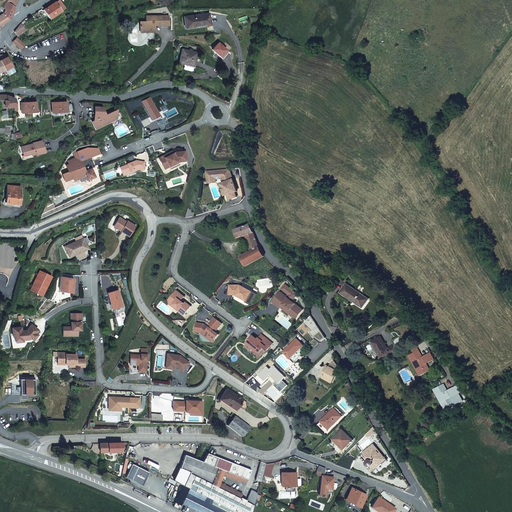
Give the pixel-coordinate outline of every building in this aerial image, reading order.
[(18,0),(7,0),(7,1),(6,1),(3,8),(5,9),(3,13),(8,19),(18,0)] [(50,18),(65,8),(60,0),(58,0),(44,10),(50,18)] [(0,25),(8,19),(3,13),(0,14),(0,25)] [(184,17),(186,28),(199,26),(198,25),(210,23),(209,17),(209,14),(184,17)] [(141,22),(141,32),(154,32),(154,26),(162,25),(162,24),(168,23),(168,16),(146,16),(146,22),(141,22)] [(15,32),(18,36),(24,32),(21,27),(15,32)] [(21,50),(26,45),(21,41),(17,37),(13,42),(21,50)] [(194,66),(197,53),(183,49),(180,62),(185,64),(194,66)] [(1,60),(0,60),(0,61),(4,68),(4,70),(11,66),(6,57),(1,60)] [(5,70),(5,71),(7,75),(15,71),(11,66),(4,70),(5,70)] [(16,110),(16,98),(7,95),(7,94),(0,94),(0,99),(4,99),(7,99),(8,107),(13,106),(14,110),(16,110)] [(27,102),(24,102),(21,103),(22,112),(36,111),(36,102),(27,102)] [(67,102),(52,102),(53,112),(67,111),(67,102)] [(92,121),(95,128),(108,122),(108,117),(116,118),(117,110),(106,115),(102,107),(95,107),(94,116),(95,116),(95,120),(92,121)] [(22,147),(24,155),(30,154),(32,155),(36,154),(37,154),(46,152),(43,141),(33,143),(34,145),(32,145),(32,144),(22,147)] [(84,172),(85,171),(83,166),(81,167),(79,161),(81,160),(99,153),(98,148),(87,148),(75,153),(76,158),(68,161),(69,164),(66,165),(69,171),(62,174),(65,180),(73,177),(73,180),(85,175),(84,172)] [(159,161),(164,169),(178,163),(183,162),(187,162),(186,152),(174,152),(173,153),(168,155),(167,153),(158,158),(159,161)] [(120,167),(123,175),(131,172),(130,171),(138,168),(143,168),(144,161),(138,160),(136,161),(136,160),(127,164),(120,167)] [(164,169),(159,161),(157,162),(163,172),(170,169),(179,165),(184,165),(183,162),(178,163),(164,169)] [(85,175),(87,180),(95,177),(92,168),(85,171),(84,172),(85,175)] [(228,169),(206,171),(207,176),(215,175),(215,179),(221,178),(223,183),(224,186),(226,192),(227,195),(229,200),(231,199),(231,198),(236,196),(235,192),(237,191),(231,174),(228,175),(228,169)] [(208,183),(216,182),(215,179),(215,175),(207,176),(208,183)] [(21,187),(8,186),(6,205),(15,206),(15,204),(19,204),(21,187)] [(120,216),(114,225),(121,230),(121,231),(129,236),(136,226),(128,220),(127,221),(120,216)] [(254,232),(251,224),(235,230),(239,239),(245,236),(254,232)] [(260,246),(254,232),(245,236),(251,251),(260,246)] [(65,247),(69,257),(77,254),(76,252),(83,249),(82,247),(82,246),(86,244),(90,242),(87,237),(65,247)] [(264,256),(260,246),(251,251),(241,256),(246,266),(264,256)] [(49,276),(38,271),(28,290),(40,296),(49,276)] [(62,277),(60,291),(70,292),(71,284),(73,284),(74,279),(62,277)] [(240,285),(229,285),(229,295),(236,295),(247,301),(250,296),(252,292),(240,285)] [(350,298),(362,307),(368,299),(346,285),(341,293),(349,299),(350,298)] [(176,289),(168,298),(169,303),(172,305),(173,304),(179,309),(178,310),(184,314),(191,305),(185,301),(184,302),(181,300),(184,296),(176,289)] [(107,293),(111,305),(113,304),(114,309),(122,307),(118,290),(107,293)] [(273,302),(280,308),(281,307),(283,305),(285,306),(285,311),(290,310),(298,316),(303,310),(280,292),(273,302)] [(290,310),(285,311),(296,319),(298,316),(290,310)] [(62,327),(62,336),(77,336),(77,330),(80,330),(80,327),(79,327),(79,322),(82,322),(81,314),(70,314),(70,327),(62,327)] [(310,315),(303,322),(312,330),(317,325),(310,315)] [(222,323),(214,317),(209,324),(212,326),(211,328),(210,327),(209,328),(204,324),(196,323),(195,332),(201,332),(214,342),(219,334),(214,330),(215,328),(217,330),(222,323)] [(31,342),(39,333),(30,326),(25,332),(20,333),(19,329),(10,330),(11,338),(13,337),(13,339),(14,344),(20,343),(20,341),(26,341),(26,343),(31,342)] [(253,336),(247,343),(252,347),(252,346),(256,348),(255,350),(259,353),(264,348),(267,351),(272,343),(261,335),(257,339),(253,336)] [(397,349),(404,345),(399,337),(392,341),(394,345),(387,349),(381,337),(372,342),(382,360),(398,351),(397,349)] [(297,338),(283,352),(294,362),(302,354),(299,351),(304,346),(297,338)] [(138,365),(138,371),(145,371),(146,360),(147,360),(147,354),(146,354),(147,348),(141,348),(141,354),(141,355),(130,354),(129,364),(138,365)] [(165,362),(165,365),(172,365),(175,366),(182,371),(189,363),(178,352),(167,351),(165,362)] [(419,351),(415,353),(420,364),(416,366),(422,375),(430,370),(427,364),(423,357),(419,351)] [(57,353),(58,361),(61,361),(66,363),(66,364),(69,364),(71,364),(71,367),(85,367),(85,359),(76,359),(76,354),(66,354),(66,353),(57,353)] [(420,364),(415,353),(411,356),(416,366),(420,364)] [(425,356),(428,363),(434,360),(430,353),(425,356)] [(324,375),(323,377),(332,382),(340,369),(333,360),(329,366),(327,365),(322,374),(324,375)] [(20,395),(35,395),(35,379),(21,379),(12,379),(12,395),(20,395)] [(444,384),(439,387),(444,397),(440,399),(446,409),(455,404),(458,403),(459,404),(463,401),(459,394),(460,393),(456,386),(450,389),(454,396),(452,398),(444,384)] [(444,397),(439,387),(435,389),(440,399),(444,397)] [(243,399),(227,388),(221,397),(220,397),(217,400),(218,401),(220,399),(236,410),(243,399)] [(140,398),(105,396),(104,400),(108,401),(108,408),(112,408),(112,410),(120,410),(121,406),(124,406),(124,407),(139,407),(140,398)] [(174,401),(174,410),(186,411),(190,411),(200,411),(200,400),(189,400),(189,401),(186,401),(174,401)] [(200,411),(190,411),(190,414),(203,415),(203,400),(200,400),(200,411)] [(321,421),(326,426),(327,424),(330,427),(342,416),(334,408),(321,421)] [(249,426),(234,415),(227,425),(242,436),(249,426)] [(375,429),(373,426),(366,434),(368,436),(375,429)] [(342,430),(333,439),(343,449),(353,440),(342,430)] [(122,442),(101,443),(102,451),(107,451),(107,452),(122,451),(122,442)] [(373,444),(363,453),(369,459),(368,460),(367,461),(367,462),(367,463),(367,464),(368,465),(367,466),(372,471),(381,463),(382,464),(387,460),(373,444)] [(198,449),(191,446),(188,454),(195,456),(198,449)] [(207,453),(202,461),(224,470),(239,476),(247,479),(251,470),(207,453)] [(185,454),(179,468),(188,472),(217,486),(222,475),(224,470),(202,461),(185,454)] [(260,481),(266,463),(260,461),(255,480),(260,481)] [(126,476),(142,485),(149,471),(132,463),(126,476)] [(174,480),(177,482),(182,485),(188,472),(179,468),(174,480)] [(224,470),(222,475),(237,481),(238,480),(239,476),(224,470)] [(236,511),(250,511),(253,505),(246,501),(247,500),(240,497),(240,498),(217,486),(188,472),(182,485),(183,485),(236,511)] [(286,473),(281,474),(282,485),(296,485),(296,472),(286,472),(286,473)] [(322,475),(320,487),(326,488),(331,489),(333,477),(322,475)] [(236,511),(183,485),(175,502),(182,505),(183,503),(200,511),(236,511)] [(366,495),(352,488),(346,499),(360,506),(366,495)] [(256,494),(257,493),(251,490),(247,500),(246,501),(253,505),(255,499),(256,494)] [(383,500),(383,499),(379,496),(371,507),(379,511),(392,511),(395,508),(386,501),(385,502),(383,500)]
